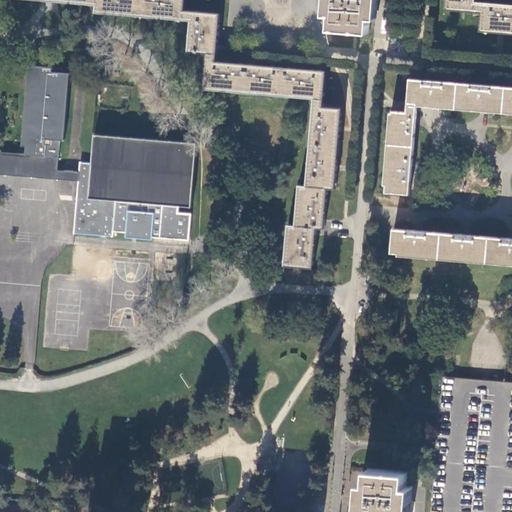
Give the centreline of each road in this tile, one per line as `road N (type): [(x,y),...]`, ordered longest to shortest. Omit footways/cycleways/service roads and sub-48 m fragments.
road 1 (residential): [(511,69),(368,56),(358,210)]
road 2 (residential): [(511,138),(439,130),(444,197)]
